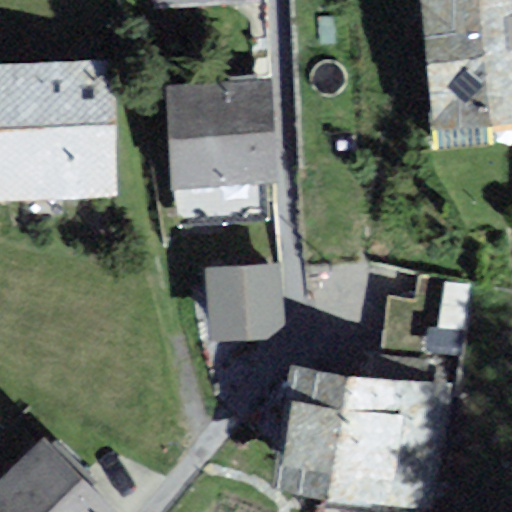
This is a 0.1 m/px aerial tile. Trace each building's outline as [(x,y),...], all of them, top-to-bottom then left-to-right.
[(511,108),(511,0),(417,0),(430,117),(511,108)] [(97,68),(0,71),(0,195),(101,192),(97,68)] [(263,81),(163,88),(171,181),(270,173),(263,81)] [(273,265),(213,268),(217,336),(276,333),(273,265)] [(434,511),(451,385),(293,364),(276,493),(419,511),(434,511)] [(105,511),(33,438),(0,469),(0,511),(105,511)]
